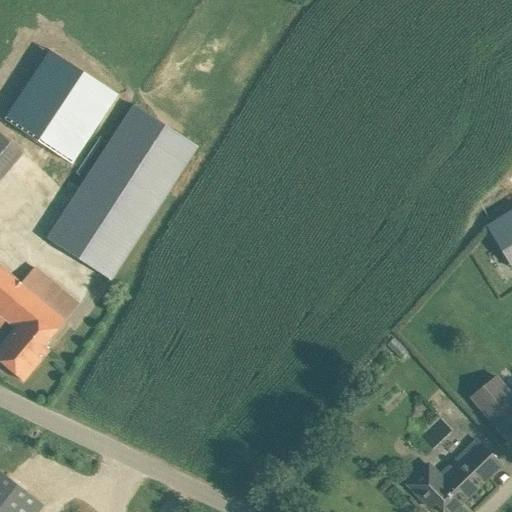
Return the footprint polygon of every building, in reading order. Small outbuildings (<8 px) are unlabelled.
[(5,119),(72,163),(117,95),(50,51),(5,119)] [(111,280),(198,146),(134,105),(47,239),(111,280)] [(0,178),(22,152),(0,133),(0,178)] [(511,210),(487,227),(511,267),(511,210)] [(0,265),(0,314),(10,323),(9,324),(15,329),(0,346),(0,361),(24,381),(37,366),(50,351),(44,346),(65,321),(78,303),(51,280),(37,297),(21,284),(0,265)] [(468,399),(509,445),(511,442),(511,396),(494,376),(468,399)] [(430,448),(449,430),(438,419),(419,436),(430,448)] [(333,461),(352,441),(342,431),(323,451),(333,461)] [(431,508),(437,503),(444,511),(451,511),(501,465),(478,440),(436,480),(428,471),(425,469),(410,483),(431,508)] [(0,511),(37,511),(43,505),(0,471),(0,511)]
